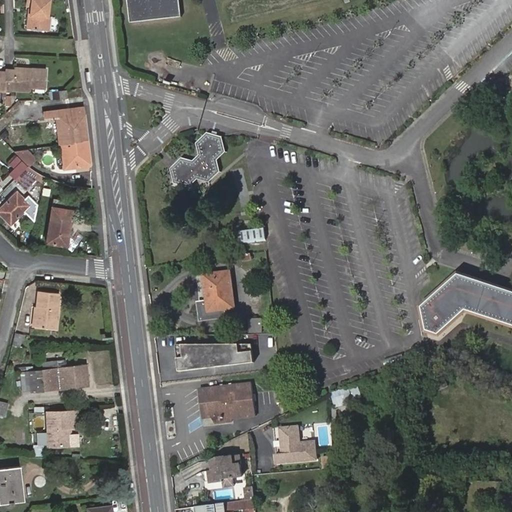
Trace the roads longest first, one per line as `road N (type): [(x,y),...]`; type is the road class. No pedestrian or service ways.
road 1 (secondary): [(88,0),(108,173),(125,244)]
road 2 (secondary): [(125,244),(99,0)]
road 3 (secondary): [(129,270),(158,511)]
